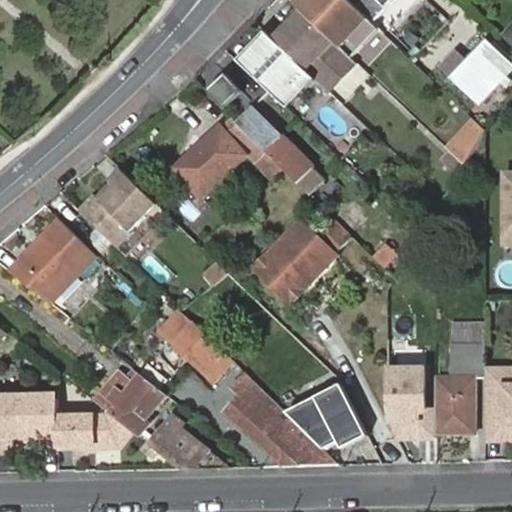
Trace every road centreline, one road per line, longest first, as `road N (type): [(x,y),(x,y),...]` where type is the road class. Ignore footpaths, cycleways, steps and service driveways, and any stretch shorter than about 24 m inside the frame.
road 1 (residential): [(511,489),(0,495)]
road 2 (residential): [(202,0),(163,48),(0,193)]
